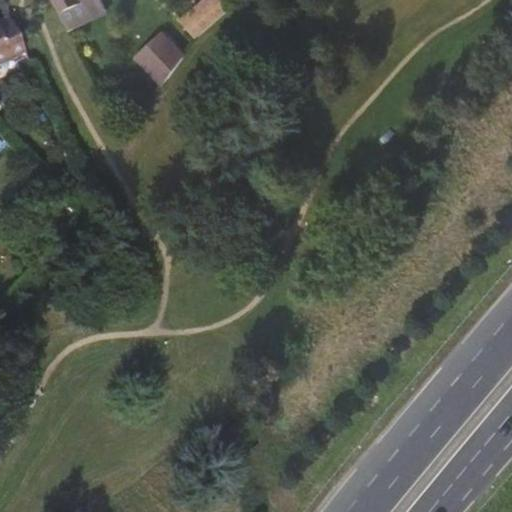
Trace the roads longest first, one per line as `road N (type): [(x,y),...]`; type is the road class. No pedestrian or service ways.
road 1 (primary): [(511,307),(338,511)]
road 2 (primary): [(511,345),(371,511)]
road 3 (primary): [(430,511),(511,412)]
